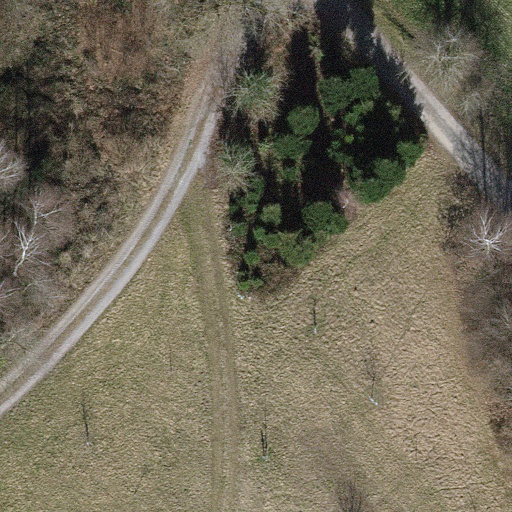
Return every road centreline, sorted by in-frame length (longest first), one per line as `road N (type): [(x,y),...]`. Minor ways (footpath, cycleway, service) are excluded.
road 1 (track): [(281,0),(253,28),(228,93),(161,210),(58,346),(0,396)]
road 2 (track): [(511,209),(323,0)]
